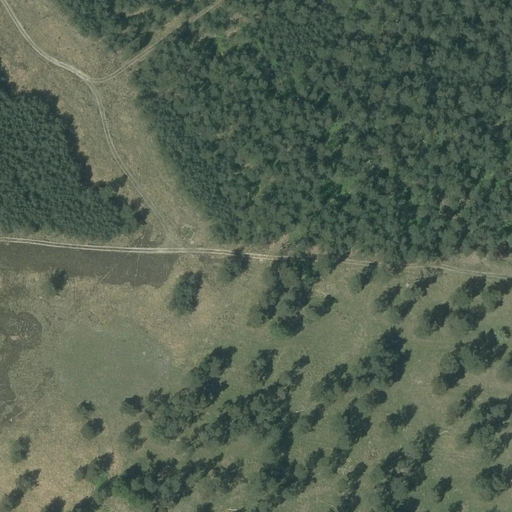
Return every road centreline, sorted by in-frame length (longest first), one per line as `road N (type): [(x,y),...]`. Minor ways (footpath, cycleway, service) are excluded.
road 1 (track): [(0,239),(511,279)]
road 2 (track): [(173,251),(111,152),(91,86),(42,55),(1,0)]
road 3 (track): [(91,86),(218,0)]
